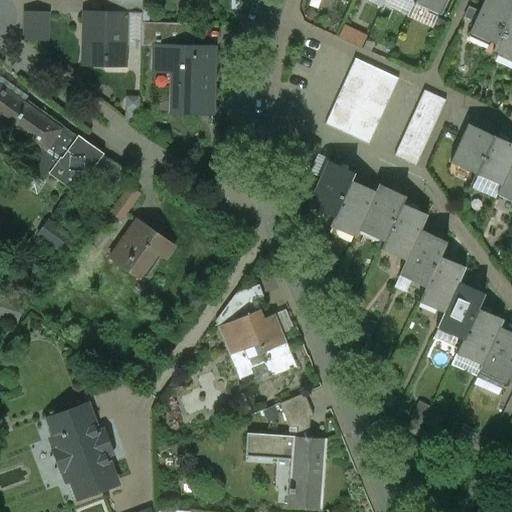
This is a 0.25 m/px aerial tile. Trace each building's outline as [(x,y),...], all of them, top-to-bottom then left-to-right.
[(446,0),(414,0),(413,3),(440,15),(446,0)] [(511,0),(484,0),(469,33),(494,45),(491,50),(492,51),(511,7),(511,0)] [(142,2),(111,1),(111,15),(124,15),(124,16),(141,17),(142,2)] [(511,7),(492,51),(511,59),(511,7)] [(52,40),(53,11),(26,10),(25,39),(52,40)] [(111,15),(85,14),(83,65),(106,65),(106,62),(123,62),(124,16),(124,15),(111,15)] [(194,24),(142,23),(141,46),(152,47),(153,45),(193,46),(194,24)] [(364,46),(370,34),(347,24),(342,36),(364,46)] [(193,46),(153,45),(152,47),(152,69),(174,69),(173,108),(212,109),(213,46),(193,46)] [(376,69),(354,59),(349,70),(371,80),(376,69)] [(398,79),(376,69),(371,80),(393,90),(398,79)] [(371,80),(349,70),(344,81),(366,91),(371,80)] [(393,90),(371,80),(366,91),(388,101),(393,90)] [(366,91),(344,81),(339,92),(361,102),(366,91)] [(0,88),(0,116),(45,149),(60,159),(77,137),(28,102),(25,106),(0,88)] [(388,101),(366,91),(361,102),(383,112),(388,101)] [(445,101),(423,91),(418,102),(440,112),(445,101)] [(361,102),(339,92),(334,103),(356,113),(361,102)] [(383,112),(361,102),(356,113),(378,123),(383,112)] [(440,112),(418,102),(413,113),(435,123),(440,112)] [(356,113),(334,103),(329,114),(351,124),(356,113)] [(378,123),(356,113),(351,124),(373,134),(378,123)] [(435,123),(413,113),(408,124),(430,133),(435,123)] [(351,124),(329,114),(324,125),(346,135),(351,124)] [(373,134),(351,124),(346,135),(368,145),(373,134)] [(430,133),(408,124),(403,134),(425,144),(430,133)] [(493,136),(467,124),(450,163),(475,174),(493,136)] [(425,144),(403,134),(398,145),(420,155),(425,144)] [(103,155),(77,136),(77,137),(60,159),(50,174),(74,191),(73,193),(75,194),(86,179),(103,156),(103,155)] [(511,144),(493,136),(475,174),(500,186),(511,160),(511,144)] [(420,155),(398,145),(393,156),(415,166),(420,155)] [(127,173),(103,156),(86,179),(110,197),(127,173)] [(511,160),(500,186),(496,195),(511,202),(511,160)] [(354,173),(328,161),(308,205),(333,217),(350,180),(350,181),(354,173)] [(350,181),(350,180),(333,217),(329,226),(355,238),(358,230),(375,192),(350,181)] [(405,196),(378,184),(375,192),(358,230),(383,242),(401,204),(405,196)] [(129,187),(115,207),(125,214),(139,195),(129,187)] [(401,204),(383,242),(383,244),(408,255),(420,230),(427,215),(401,204)] [(137,220),(109,259),(138,279),(165,240),(137,220)] [(66,236),(49,223),(40,236),(57,249),(66,236)] [(420,230),(408,255),(399,275),(424,287),(439,256),(446,242),(420,230)] [(439,256),(424,287),(418,302),(443,313),(458,282),(465,267),(439,256)] [(458,282),(443,313),(439,322),(465,333),(476,308),(477,308),(484,294),(458,282)] [(251,323),(239,293),(235,294),(215,321),(227,351),(231,349),(241,373),(267,362),(271,372),(290,364),(270,315),(251,323)] [(15,297),(6,294),(0,311),(0,318),(15,323),(21,306),(13,303),(15,297)] [(465,333),(450,365),(475,376),(480,365),(481,365),(498,327),(499,327),(502,320),(477,308),(476,308),(465,333)] [(511,333),(499,327),(498,327),(481,365),(480,367),(504,378),(502,382),(503,382),(504,383),(511,365),(511,333)] [(504,378),(480,367),(481,365),(480,365),(475,376),(472,384),(497,395),(503,382),(502,382),(504,378)] [(303,394),(279,404),(289,427),(296,428),(295,437),(308,438),(310,418),(313,416),(303,394)] [(85,404),(48,418),(55,437),(51,439),(55,450),(51,451),(59,472),(63,471),(67,481),(79,476),(87,496),(116,485),(105,456),(107,455),(98,432),(96,433),(85,404)] [(295,437),(246,434),(245,457),(290,460),(287,507),(321,509),(326,439),(308,438),(295,437)] [(79,502),(81,508),(108,498),(106,492),(79,502)] [(111,511),(108,501),(81,510),(81,511),(111,511)]
